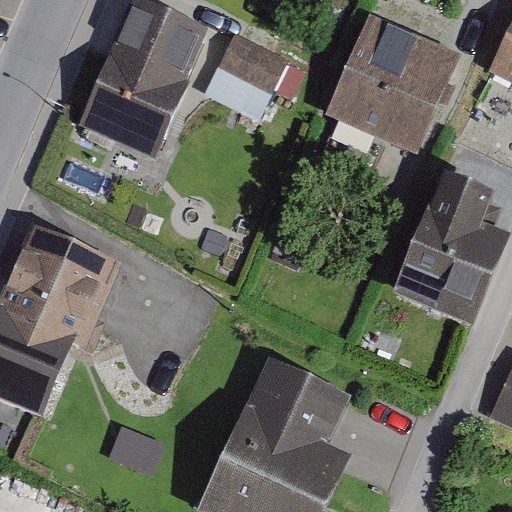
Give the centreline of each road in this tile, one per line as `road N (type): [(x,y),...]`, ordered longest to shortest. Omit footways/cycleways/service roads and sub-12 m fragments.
road 1 (residential): [(511,276),(412,511)]
road 2 (residential): [(0,138),(59,0)]
